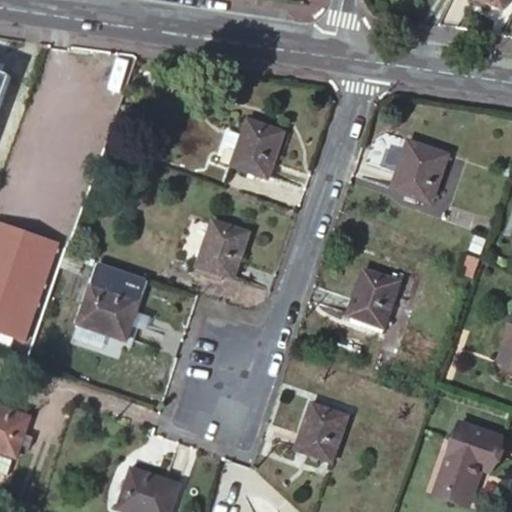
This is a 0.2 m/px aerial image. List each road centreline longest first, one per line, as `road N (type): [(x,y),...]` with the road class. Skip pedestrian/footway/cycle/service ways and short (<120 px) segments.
road 1 (residential): [(369,60),(232,435)]
road 2 (residential): [(0,6),(332,57)]
road 3 (residential): [(369,60),(511,79)]
